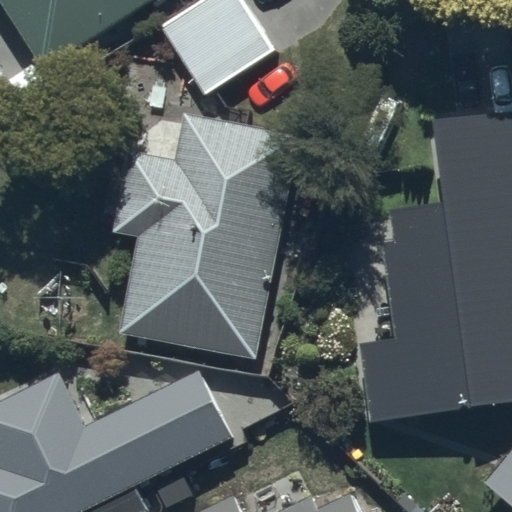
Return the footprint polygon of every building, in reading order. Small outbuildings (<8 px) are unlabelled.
[(3,0),(49,68),(155,0),(3,0)] [(247,0),(196,0),(161,23),(204,96),(278,51),(247,0)] [(372,421),(511,404),(511,110),(439,118),(448,198),(394,204),(398,238),(382,240),(393,339),(363,342),(372,421)] [(139,232),(120,334),(260,359),(302,133),(188,111),(179,158),(133,149),(118,228),(139,232)] [(0,511),(147,511),(149,511),(137,484),(233,436),(200,368),(86,423),(61,366),(0,395),(0,511)] [(511,450),(486,484),(511,504),(511,450)] [(246,511),(238,494),(199,511),(361,511),(353,493),(320,508),(314,495),(276,511),(246,511)]
